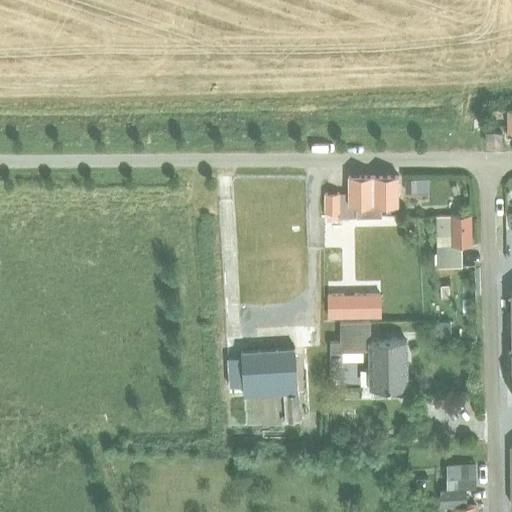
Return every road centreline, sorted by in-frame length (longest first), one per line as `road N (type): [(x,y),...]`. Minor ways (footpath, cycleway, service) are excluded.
road 1 (unclassified): [(486,159),(0,160)]
road 2 (unclassified): [(495,511),(486,159)]
